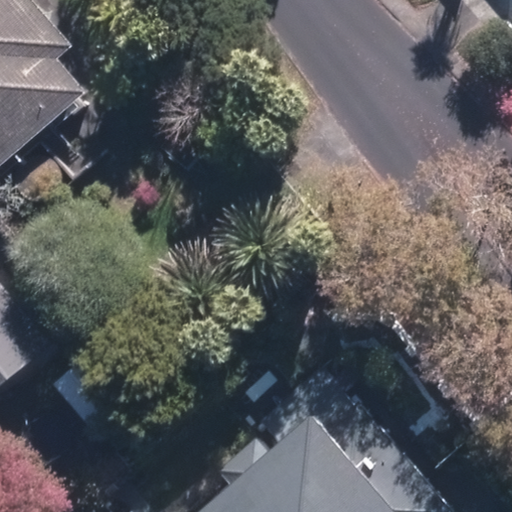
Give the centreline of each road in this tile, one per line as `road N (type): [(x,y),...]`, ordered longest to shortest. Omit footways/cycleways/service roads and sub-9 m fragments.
road 1 (residential): [(511,297),(431,198),(340,28)]
road 2 (residential): [(340,28),(511,173)]
